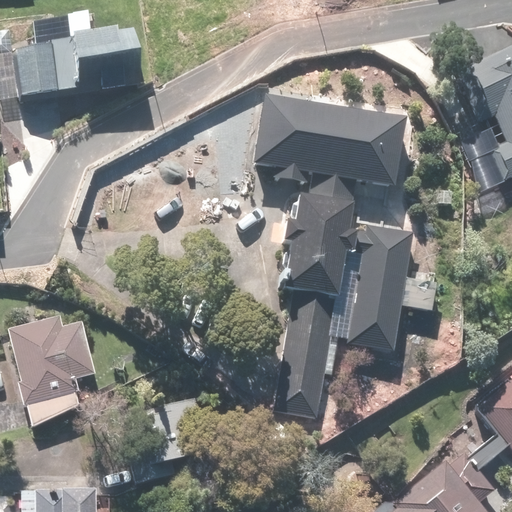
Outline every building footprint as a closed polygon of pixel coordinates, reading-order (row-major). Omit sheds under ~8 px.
[(147,33),(53,42),(54,49),(17,52),(22,102),(153,89),(147,33)] [(511,47),(455,74),(505,182),(511,179),(511,47)] [(292,291),(273,413),(317,420),(323,376),(331,377),(338,336),(351,338),(350,346),(396,353),(403,308),(433,313),(437,282),(407,277),(414,235),(352,226),(359,182),(398,189),(409,118),(266,95),(255,166),(272,169),(271,177),(310,183),(308,197),(288,194),(273,288),(292,291)] [(64,318),(10,331),(28,406),(84,392),(82,380),(97,377),(85,325),(66,329),(64,318)] [(511,511),(511,379),(477,408),(511,450),(511,511),(489,511),(481,502),(494,491),(465,455),(451,466),(447,462),(385,511),(511,511)] [(197,395),(124,409),(139,484),(177,477),(173,459),(209,452),(197,395)] [(0,484),(0,511),(110,511),(112,490),(0,484)]
